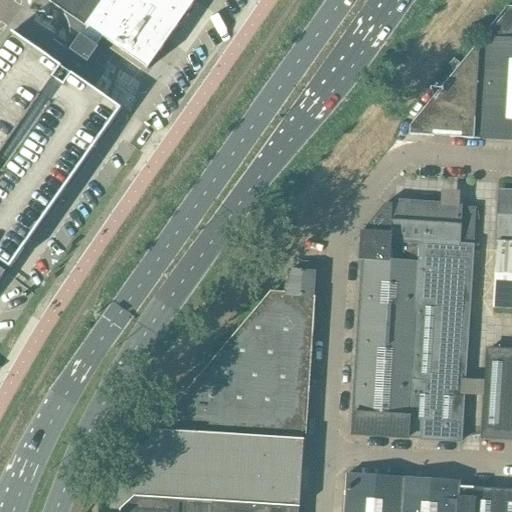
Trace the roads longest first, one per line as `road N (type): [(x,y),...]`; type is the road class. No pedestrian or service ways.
road 1 (secondary): [(51,511),(81,439),(140,339),(395,0)]
road 2 (secondary): [(339,0),(123,297),(53,417),(12,511)]
road 3 (unclassified): [(325,457),(343,231),(406,156),(511,162)]
road 4 (unclassified): [(325,457),(511,468)]
